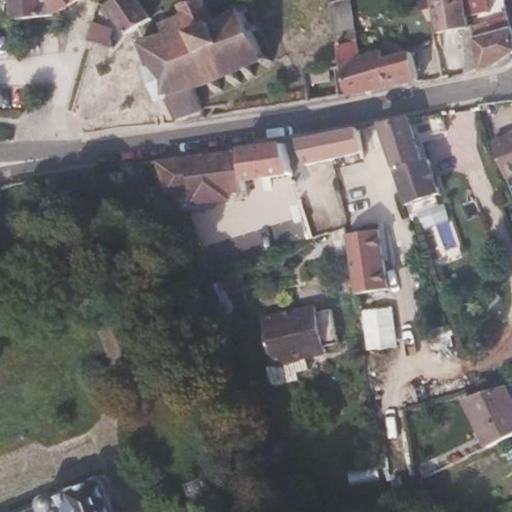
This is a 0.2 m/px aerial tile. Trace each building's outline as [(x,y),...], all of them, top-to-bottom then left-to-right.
[(16,0),(19,21),(56,14),(59,14),(52,6),(49,0),(16,0)] [(59,14),(75,4),(80,0),(49,0),(52,6),(59,14)] [(152,21),(136,0),(118,0),(106,8),(108,10),(104,13),(112,23),(115,22),(125,37),(152,21)] [(273,60),(262,55),(253,37),(253,34),(259,32),(256,27),(250,30),(243,18),(244,16),(249,13),(246,7),(242,10),(238,6),(232,9),(233,14),(214,23),(201,0),(198,0),(178,9),(182,17),(162,27),(166,38),(148,45),(145,41),(141,43),(153,69),(149,72),(163,103),(168,102),(177,123),(205,113),(197,92),(211,86),(216,97),(223,94),(219,83),(230,78),(235,87),(242,85),(237,75),(245,71),(249,81),(256,78),(252,67),(258,64),(270,68),(273,60)] [(467,18),(464,0),(450,0),(434,3),(440,34),(457,31),(469,29),(467,18)] [(464,0),(467,18),(489,14),(485,0),(464,0)] [(358,43),(349,2),(330,5),(338,48),(358,43)] [(434,41),(430,24),(428,17),(425,13),(401,18),(408,47),(434,41)] [(478,38),(511,29),(509,18),(475,28),(478,38)] [(111,39),(113,29),(94,24),(89,40),(104,44),(103,47),(112,49),(114,41),(111,39)] [(511,55),(511,29),(478,38),(475,28),(469,29),(457,31),(463,58),(477,56),(480,71),(494,68),(511,55)] [(418,83),(410,53),(383,59),(381,54),(361,58),(358,43),(338,48),(348,97),(418,83)] [(480,71),(477,56),(463,58),(467,73),(480,71)] [(332,83),(330,70),(311,72),(314,85),(332,83)] [(424,161),(413,120),(380,126),(396,169),(424,161)] [(365,154),(363,143),(360,131),(299,143),(308,166),(365,154)] [(511,136),(493,143),(508,181),(511,179),(511,136)] [(244,183),(292,176),(284,146),(238,152),(237,156),(160,166),(170,198),(193,194),(195,206),(246,201),(244,183)] [(442,195),(439,181),(430,159),(424,161),(432,183),(404,190),(410,206),(438,197),(442,195)] [(432,183),(424,161),(396,169),(404,190),(432,183)] [(378,230),(344,235),(352,294),(386,289),(378,230)] [(301,381),(299,374),(310,371),(308,360),(327,356),(326,347),(338,345),(330,312),(317,315),(315,307),(265,319),(275,367),(269,368),(272,383),(277,386),(301,381)] [(391,307),(362,310),(366,350),(395,347),(391,307)] [(511,438),(511,399),(507,388),(464,401),(488,450),(511,438)] [(117,511),(105,481),(58,498),(53,496),(46,497),(40,502),(39,508),(27,511),(117,511)]
